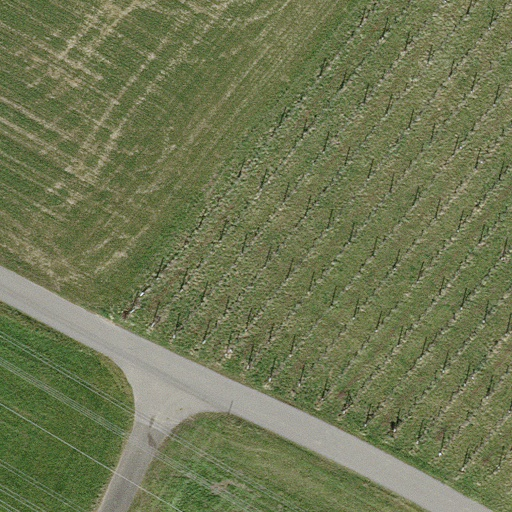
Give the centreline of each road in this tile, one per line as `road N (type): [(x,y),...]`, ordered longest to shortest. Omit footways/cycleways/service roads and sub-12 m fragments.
road 1 (track): [(460,511),(0,283)]
road 2 (track): [(112,511),(177,376)]
